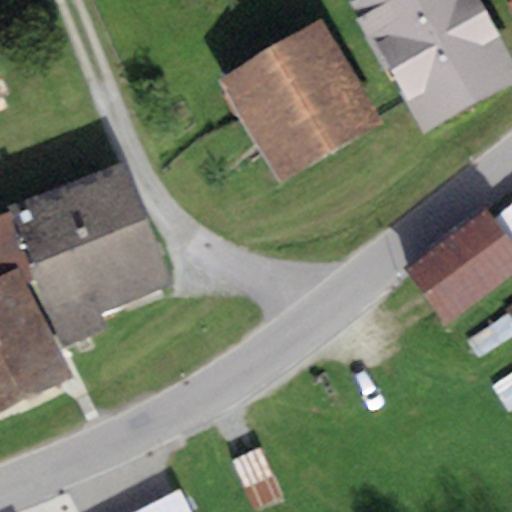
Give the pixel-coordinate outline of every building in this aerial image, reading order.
[(511,70),(473,0),(384,0),(355,16),(423,141),(511,92),(511,70)] [(384,131),(325,30),(223,90),(282,191),(384,131)] [(172,293),(125,172),(10,216),(64,353),(110,335),(104,319),(172,293)] [(511,207),(490,224),(483,215),(404,275),(447,331),(511,281),(511,207)] [(0,421),(70,388),(17,279),(0,286),(0,421)] [(190,511),(184,499),(155,511),(190,511)]
